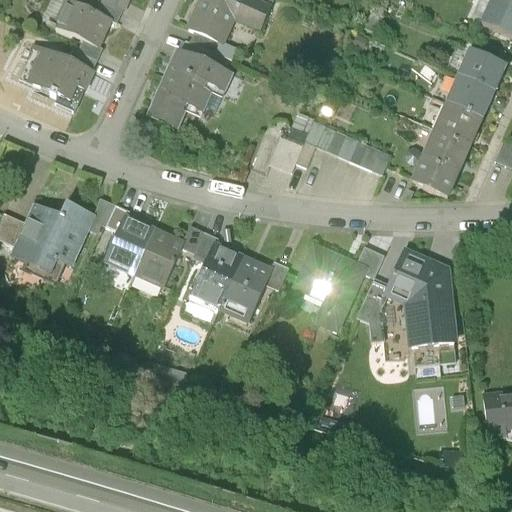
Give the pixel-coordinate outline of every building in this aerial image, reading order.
[(199,0),(185,33),(193,36),(219,48),(223,50),(235,25),(260,36),(272,9),(251,0),(199,0)] [(272,0),(251,0),(272,9),(275,1),(272,0)] [(511,7),(494,0),(493,0),(482,27),(511,40),(511,7)] [(82,45),(99,52),(111,25),(112,23),(95,16),(62,2),(50,31),(82,45)] [(99,6),(95,16),(112,23),(111,25),(117,28),(122,15),(99,6)] [(219,48),(193,36),(189,46),(185,44),(180,55),(230,76),(234,66),(215,58),(219,48)] [(102,54),(99,52),(82,45),(73,66),(92,75),(102,54)] [(73,66),(34,49),(19,83),(71,106),(77,90),(86,94),(94,75),(92,75),(73,66)] [(469,52),(457,79),(496,96),(508,69),(469,52)] [(161,88),(207,107),(212,98),(223,102),(234,78),(230,76),(180,55),(176,53),(161,88)] [(457,79),(446,106),(485,123),(496,96),(457,79)] [(147,121),(178,135),(186,117),(201,123),(207,107),(161,88),(147,121)] [(446,106),(434,133),(473,150),(485,123),(446,106)] [(280,142),(269,170),(291,180),(296,169),(307,173),(316,152),(382,181),(392,161),(314,127),(303,152),(280,142)] [(434,133),(423,160),(462,177),(473,150),(434,133)] [(494,167),(511,175),(511,150),(504,146),(494,167)] [(423,160),(411,187),(450,204),(462,177),(423,160)] [(102,204),(95,220),(88,237),(102,242),(106,233),(118,238),(126,220),(128,215),(102,204)] [(58,265),(73,271),(88,237),(95,220),(66,207),(60,219),(32,207),(24,228),(12,252),(9,261),(51,279),(58,265)] [(0,246),(12,252),(24,228),(4,219),(0,227),(0,246)] [(155,233),(126,220),(105,269),(133,281),(155,233)] [(190,232),(184,246),(179,257),(206,268),(215,249),(217,243),(190,232)] [(184,246),(155,233),(133,281),(163,294),(184,246)] [(314,248),(292,295),(323,309),(313,331),(337,342),(365,281),(369,274),(358,269),(314,248)] [(243,262),(215,249),(190,302),(218,316),(243,262)] [(398,268),(382,303),(403,312),(408,355),(459,350),(450,272),(404,252),(398,268)] [(382,303),(398,268),(365,253),(358,269),(369,274),(365,281),(373,285),(366,299),(381,306),(382,303)] [(272,276),(243,262),(218,316),(247,329),(265,291),(272,276)] [(275,268),(272,276),(265,291),(279,298),(290,275),(275,268)] [(511,394),(483,397),(488,446),(507,444),(507,435),(511,434),(511,394)]
